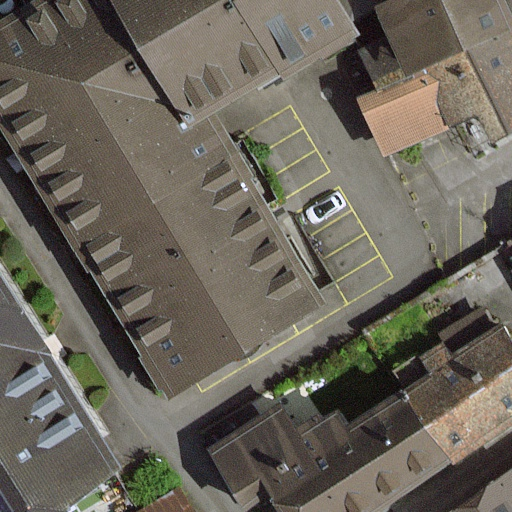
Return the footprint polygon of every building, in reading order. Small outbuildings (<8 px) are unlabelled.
[(348,27),(331,0),(65,0),(0,38),(0,101),(170,387),(310,304),(258,216),(210,136),(198,116),(273,71),(348,27)] [(390,150),(426,135),(451,124),(479,112),(485,109),(495,131),(511,124),(511,26),(506,13),(500,0),(400,0),(382,8),(396,38),(369,50),(388,94),(369,102),(390,150)] [(0,511),(32,511),(110,463),(0,290),(0,511)] [(214,454),(251,508),(274,493),(286,511),(368,511),(450,458),(451,460),(510,421),(511,419),(511,345),(502,330),(455,361),(446,347),(424,361),(433,376),(407,393),(351,431),(340,414),(299,441),(279,411),(224,447),(214,454)] [(511,511),(511,473),(451,511),(511,511)] [(196,511),(177,488),(145,511),(196,511)]
